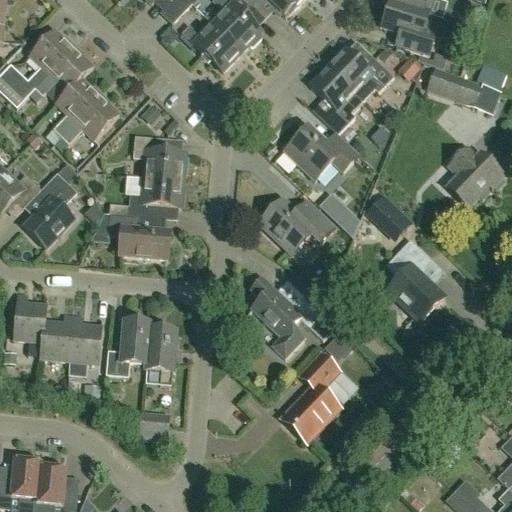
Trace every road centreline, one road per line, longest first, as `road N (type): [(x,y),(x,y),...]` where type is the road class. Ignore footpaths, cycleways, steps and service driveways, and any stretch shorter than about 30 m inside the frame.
road 1 (unclassified): [(341,511),(511,335)]
road 2 (residential): [(159,502),(200,439),(215,289)]
road 3 (residential): [(233,137),(156,50),(122,50),(69,0)]
road 4 (residential): [(215,289),(0,267)]
road 5 (residential): [(159,502),(44,429),(0,423)]
road 6 (residential): [(233,137),(349,0)]
road 7 (residential): [(215,289),(239,162),(233,137)]
